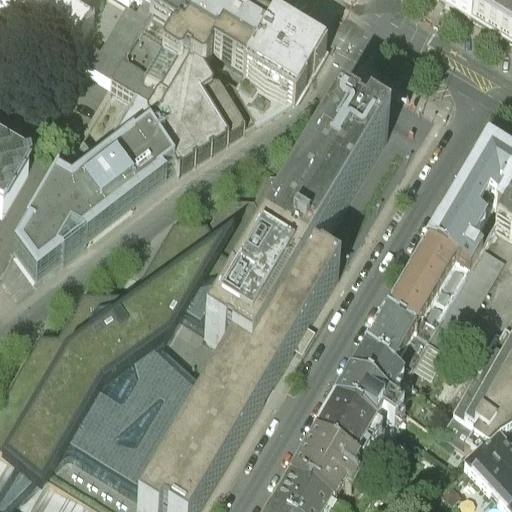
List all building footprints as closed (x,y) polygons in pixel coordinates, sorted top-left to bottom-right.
[(0,0),(0,17),(74,62),(95,27),(47,0),(115,0),(130,9),(121,25),(100,64),(96,62),(86,78),(110,92),(150,25),(164,0),(0,0)] [(164,0),(150,25),(175,37),(184,42),(201,14),(217,23),(228,6),(218,0),(164,0)] [(485,0),(423,0),(434,6),(470,27),(485,0)] [(511,0),(485,0),(470,27),(478,33),(500,45),(511,52),(511,0)] [(252,20),(228,6),(217,23),(201,14),(184,42),(175,37),(158,64),(180,78),(187,68),(203,78),(213,62),(244,82),(273,32),(252,20)] [(273,32),(244,82),(235,97),(255,131),(293,110),(308,86),(323,62),(273,32)] [(176,180),(255,131),(235,97),(244,82),(213,62),(203,78),(187,68),(180,78),(158,64),(143,91),(160,101),(151,116),(134,107),(99,169),(85,149),(61,188),(57,186),(15,259),(36,286),(76,255),(176,180)] [(211,349),(228,360),(251,373),(311,273),(385,148),(365,136),(360,144),(354,140),(355,138),(335,126),(302,182),(211,349)] [(499,229),(511,206),(511,173),(483,156),(460,198),(484,212),(496,219),(493,225),(499,229)] [(0,218),(1,219),(27,174),(0,158),(0,218)] [(61,455),(144,503),(228,360),(211,349),(302,182),(268,181),(252,208),(222,207),(206,234),(172,234),(131,303),(82,303),(58,344),(38,344),(0,408),(0,454),(8,460),(63,366),(211,265),(165,351),(97,394),(61,455)] [(484,212),(460,198),(425,258),(454,276),(467,283),(479,264),(469,258),(481,237),(473,231),(484,212)] [(511,206),(499,229),(493,238),(511,248),(511,206)] [(454,276),(425,258),(383,327),(413,344),(454,276)] [(61,455),(97,394),(165,351),(211,265),(63,366),(8,460),(4,467),(6,468),(12,473),(19,478),(38,495),(46,480),(61,455)] [(339,290),(311,273),(251,373),(228,360),(144,503),(137,511),(206,511),(266,412),(339,290)] [(511,325),(502,340),(511,346),(511,325)] [(413,344),(383,327),(363,362),(391,381),(413,344)] [(511,346),(502,340),(440,444),(474,471),(495,456),(511,445),(511,346)] [(391,381),(363,362),(349,385),(398,416),(406,404),(400,400),(405,392),(391,381)] [(398,416),(349,385),(334,410),(375,434),(381,424),(392,431),(401,418),(398,416)] [(375,434),(334,410),(312,446),(356,472),(394,496),(401,481),(361,457),(375,434)] [(356,472),(312,446),(290,484),(332,509),(356,472)] [(511,511),(511,473),(495,456),(474,471),(463,482),(494,511),(511,511)] [(0,511),(16,511),(38,495),(19,478),(3,500),(0,504),(0,511)] [(494,511),(463,482),(433,511),(494,511)] [(329,511),(332,509),(290,484),(273,511),(329,511)]
